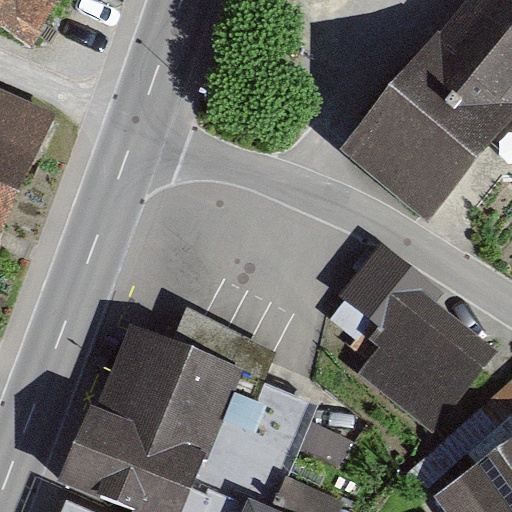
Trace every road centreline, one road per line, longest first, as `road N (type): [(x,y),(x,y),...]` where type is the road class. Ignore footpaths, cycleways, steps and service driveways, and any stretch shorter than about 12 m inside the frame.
road 1 (residential): [(511,305),(339,207),(138,131)]
road 2 (tertiary): [(138,131),(0,497)]
road 3 (tertiary): [(183,0),(138,131)]
